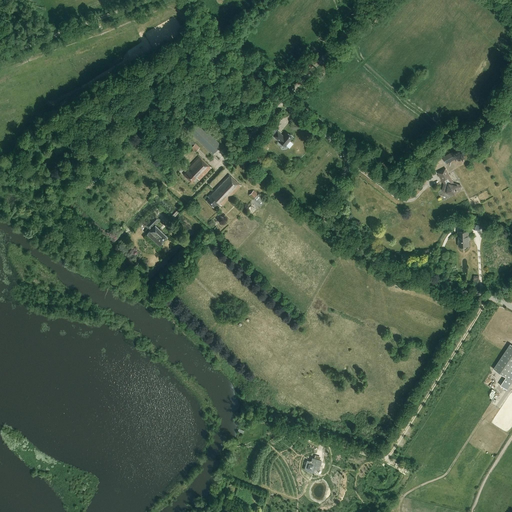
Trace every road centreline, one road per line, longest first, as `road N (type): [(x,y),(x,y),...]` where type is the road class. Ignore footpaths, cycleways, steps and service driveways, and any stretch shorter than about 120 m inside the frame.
road 1 (unclassified): [(511,308),(383,264),(337,232),(325,207),(347,157),(244,71),(187,0)]
road 2 (track): [(386,463),(323,444),(321,474),(290,499),(229,477),(249,426),(261,424)]
road 3 (track): [(485,297),(386,463),(403,480),(376,511)]
road 4 (unclassified): [(147,0),(0,56)]
road 5 (track): [(290,92),(378,0)]
